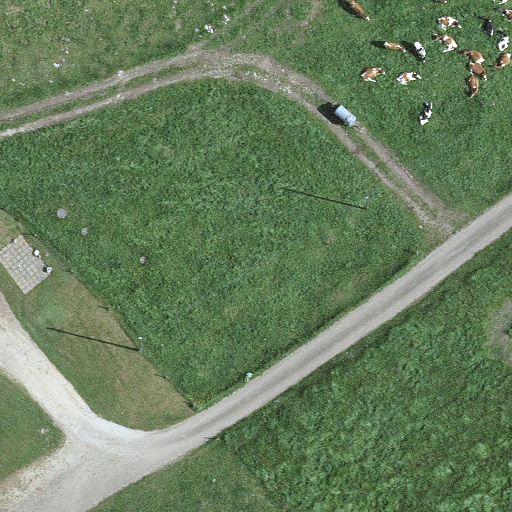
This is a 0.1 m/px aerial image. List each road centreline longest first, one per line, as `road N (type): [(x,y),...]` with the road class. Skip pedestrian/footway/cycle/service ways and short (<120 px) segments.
road 1 (track): [(511,210),(261,390),(112,468),(53,511)]
road 2 (track): [(112,468),(0,322)]
